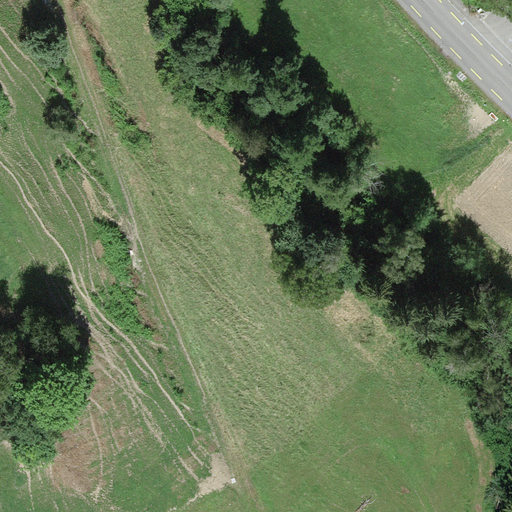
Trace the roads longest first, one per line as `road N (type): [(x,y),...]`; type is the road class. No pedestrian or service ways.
road 1 (track): [(57,0),(143,258),(259,511)]
road 2 (secondary): [(511,93),(424,0)]
